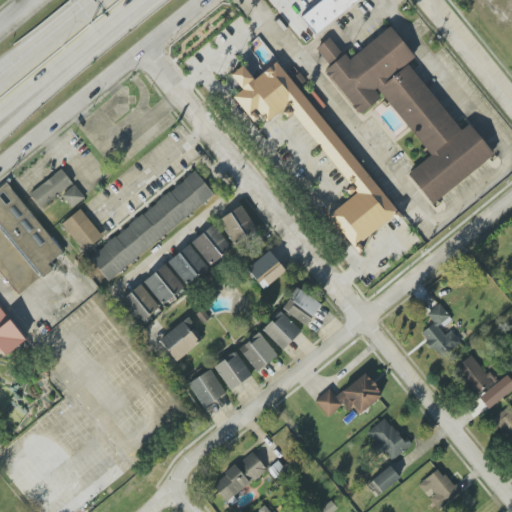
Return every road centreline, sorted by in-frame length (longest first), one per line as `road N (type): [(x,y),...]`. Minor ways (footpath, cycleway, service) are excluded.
road 1 (residential): [(511,503),(141,48)]
road 2 (residential): [(170,487),(195,456),(511,196)]
road 3 (primary): [(0,162),(200,0)]
road 4 (motorway): [(0,133),(143,0)]
road 5 (motorway): [(0,109),(132,0)]
road 6 (residential): [(511,105),(427,0)]
